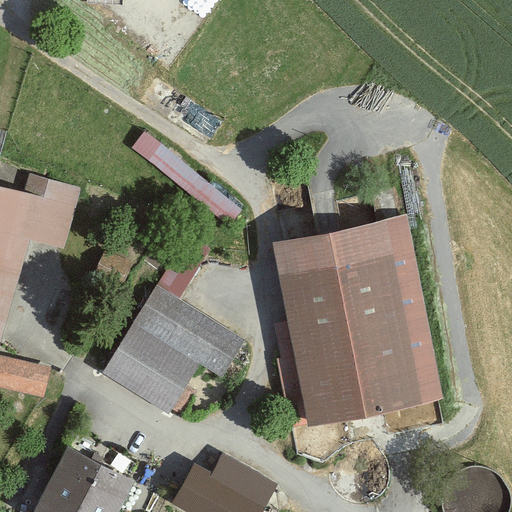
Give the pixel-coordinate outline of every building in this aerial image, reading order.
[(148,125),(133,143),(229,223),(244,205),(148,125)] [(18,188),(0,183),(0,338),(28,237),(63,247),(80,187),(22,171),(18,188)] [(405,210),(264,235),(296,417),(437,392),(405,210)] [(104,246),(92,276),(120,287),(132,257),(104,246)] [(149,282),(99,365),(166,406),(193,361),(217,376),(241,338),(149,282)] [(0,384),(50,390),(53,358),(0,351),(0,384)] [(103,511),(123,475),(55,440),(20,509),(25,511),(103,511)] [(184,457),(161,499),(185,511),(252,511),(271,479),(214,448),(203,467),(184,457)] [(481,464),(440,491),(453,511),(494,511),(508,503),(481,464)]
